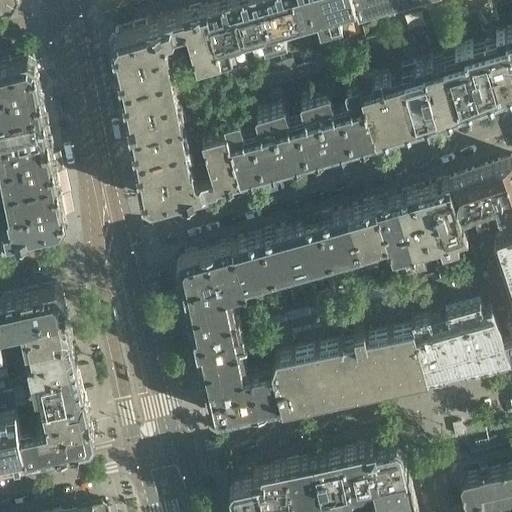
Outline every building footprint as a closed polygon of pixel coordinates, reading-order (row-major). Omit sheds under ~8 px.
[(246,33),(236,0),(212,0),(207,2),(221,52),(222,54),(232,51),(230,44),(227,42),(226,38),(246,33)] [(277,38),(265,0),(236,0),(246,33),(265,27),(266,31),(264,34),(267,41),(277,38)] [(301,17),(295,0),(265,0),(277,38),(287,35),(285,28),(282,26),(281,23),(301,17)] [(332,22),(325,0),(295,0),(301,17),(320,11),(321,15),(320,18),(322,25),(332,22)] [(356,1),(355,0),(325,0),(332,22),(342,19),(340,12),(337,10),(336,6),(356,1)] [(391,0),(355,0),(356,1),(358,10),(391,0)] [(221,52),(207,2),(207,1),(199,3),(195,1),(192,5),(183,8),(187,22),(190,34),(197,59),(221,52)] [(190,34),(187,22),(183,8),(116,27),(112,34),(116,55),(165,41),(190,34)] [(437,32),(458,26),(456,19),(435,26),(437,32)] [(511,23),(511,22),(503,24),(511,55),(511,23)] [(511,87),(511,55),(503,24),(494,27),(497,37),(485,40),(500,92),(511,87)] [(388,38),(385,27),(365,32),(368,44),(388,38)] [(500,92),(485,40),(473,44),(471,37),(462,40),(480,100),(500,92)] [(480,100),(462,40),(453,42),(456,52),(444,56),(460,107),(480,100)] [(170,65),(165,41),(116,55),(118,64),(115,68),(119,71),(121,79),(170,65)] [(0,86),(39,76),(35,55),(36,53),(29,48),(27,50),(9,55),(0,57),(0,86)] [(353,61),(350,52),(350,51),(328,57),(331,68),(353,61)] [(460,107),(444,56),(433,59),(431,52),(422,55),(439,115),(460,107)] [(439,115),(422,55),(413,58),(416,68),(404,71),(418,122),(439,115)] [(331,68),(328,57),(306,63),(309,74),(331,68)] [(309,74),(306,63),(283,70),(286,80),(309,74)] [(175,88),(170,65),(121,79),(125,102),(175,88)] [(418,122),(404,71),(390,75),(388,68),(379,71),(396,128),(418,122)] [(286,80),(283,70),(261,76),(264,86),(286,80)] [(396,128),(379,71),(357,77),(374,135),(396,128)] [(0,110),(44,99),(42,91),(45,87),(41,84),(39,76),(0,86),(0,110)] [(264,86),(261,76),(239,82),(242,93),(264,86)] [(374,135),(357,77),(347,80),(344,85),(348,100),(340,102),(352,141),(374,135)] [(242,93),(239,82),(217,88),(220,99),(242,93)] [(352,141),(340,102),(333,104),(329,90),(323,87),(313,90),(329,147),(352,141)] [(180,112),(175,88),(125,102),(127,111),(125,111),(126,119),(129,119),(130,126),(180,112)] [(329,147),(313,90),(303,93),(300,98),(304,112),(296,114),(307,153),(329,147)] [(0,134),(48,122),(44,99),(0,110),(0,134)] [(307,153),(296,114),(288,117),(284,102),(279,99),(269,102),(285,160),(307,153)] [(285,160),(269,102),(259,105),(256,111),(260,125),(252,127),(263,166),(285,160)] [(185,135),(180,112),(130,126),(135,149),(185,135)] [(263,166),(252,127),(244,129),(240,115),(235,112),(225,115),(226,120),(241,172),(263,166)] [(241,172),(226,120),(200,127),(201,131),(211,164),(213,164),(218,179),(241,172)] [(53,145),(51,136),(54,135),(52,127),(49,127),(48,122),(0,134),(0,150),(2,150),(4,158),(53,145)] [(218,179),(213,164),(211,164),(201,131),(185,135),(135,149),(136,156),(133,161),(138,164),(143,192),(143,193),(142,195),(150,200),(151,198),(152,198),(152,197),(218,179)] [(57,168),(53,145),(4,158),(10,181),(57,168)] [(511,223),(511,153),(449,175),(465,226),(469,238),(475,236),(511,223)] [(62,191),(60,183),(63,179),(59,176),(57,168),(10,181),(15,203),(62,191)] [(465,226),(449,175),(431,180),(450,243),(458,240),(455,229),(465,226)] [(450,243),(430,180),(412,186),(428,236),(431,246),(442,243),(442,245),(450,243)] [(428,236),(412,186),(393,191),(413,253),(421,251),(418,239),(428,236)] [(63,220),(68,212),(66,211),(62,191),(15,203),(2,207),(0,207),(0,232),(61,219),(63,220)] [(413,253),(393,191),(375,196),(388,237),(391,247),(401,244),(405,256),(413,253)] [(388,237),(375,196),(346,204),(367,269),(379,265),(373,247),(377,246),(375,241),(388,237)] [(367,269),(346,204),(318,212),(331,253),(344,250),(345,255),(349,254),(355,272),(367,269)] [(331,253),(318,212),(289,221),(310,285),(322,281),(316,263),(319,262),(318,257),(331,253)] [(310,285),(289,221),(261,229),(274,269),(287,266),(288,271),(292,270),(298,288),(310,285)] [(511,223),(475,236),(477,244),(483,242),(486,253),(475,257),(476,258),(401,279),(429,366),(508,348),(503,333),(511,329),(511,223)] [(274,269),(261,229),(232,237),(246,281),(253,301),(265,298),(259,280),(262,279),(261,273),(274,269)] [(246,281),(232,237),(231,237),(226,237),(218,239),(215,242),(206,244),(212,274),(230,270),(233,284),(246,281)] [(212,274),(206,244),(199,246),(194,246),(182,249),(177,258),(180,271),(182,275),(183,280),(212,274)] [(227,297),(225,286),(233,284),(230,270),(212,274),(183,280),(186,293),(186,298),(187,305),(227,297)] [(429,366),(401,279),(265,318),(274,350),(270,358),(282,398),(429,366)] [(13,312),(65,299),(62,285),(56,281),(55,281),(0,293),(0,325),(15,322),(13,312)] [(242,323),(238,305),(230,307),(227,297),(187,305),(189,313),(192,317),(195,333),(242,323)] [(72,329),(65,299),(13,312),(15,322),(24,320),(28,339),(72,329)] [(238,343),(246,341),(242,323),(195,333),(198,348),(198,352),(200,362),(240,353),(238,343)] [(78,358),(74,339),(72,329),(28,339),(20,340),(22,352),(28,352),(31,368),(78,358)] [(511,347),(511,329),(503,333),(508,348),(511,347)] [(14,371),(11,351),(2,353),(7,373),(14,371)] [(254,377),(251,362),(242,364),(240,353),(200,362),(202,372),(205,376),(207,387),(254,377)] [(85,388),(80,365),(78,358),(31,368),(35,385),(39,385),(42,397),(85,388)] [(282,398),(270,358),(251,362),(254,377),(259,403),(268,401),(273,402),(278,400),(282,398)] [(259,403),(254,377),(207,387),(209,394),(208,399),(210,408),(219,414),(247,407),(250,405),(259,403)] [(0,458),(25,453),(18,423),(9,384),(0,386),(0,458)] [(91,417),(85,388),(42,397),(46,417),(36,419),(38,429),(91,417)] [(91,439),(95,433),(91,417),(38,429),(36,419),(18,423),(25,453),(91,439)] [(464,426),(462,418),(452,420),(454,433),(465,432),(464,426)] [(410,468),(403,440),(397,436),(377,440),(375,439),(372,444),(374,455),(373,458),(377,476),(410,468)] [(377,476),(373,458),(374,455),(372,444),(375,439),(367,441),(367,440),(342,445),(351,486),(364,483),(367,478),(373,476),(377,476)] [(352,488),(351,486),(342,445),(314,452),(323,494),(352,488)] [(323,494),(314,452),(285,458),(294,498),(295,501),(323,494)] [(294,498),(285,458),(261,463),(261,464),(252,465),(258,469),(260,480),(263,482),(267,500),(270,499),(276,497),(282,501),(294,498)] [(511,461),(499,464),(503,482),(506,481),(509,493),(511,495),(511,461)] [(509,493),(506,481),(503,482),(499,464),(464,472),(461,477),(466,499),(483,495),(485,504),(499,501),(498,496),(509,493)] [(267,500),(263,482),(260,480),(258,469),(252,465),(252,467),(231,472),(231,473),(233,474),(231,478),(228,477),(227,478),(234,507),(267,500)] [(416,497),(410,468),(377,476),(373,476),(375,489),(372,494),(375,506),(378,505),(416,497)] [(501,511),(500,503),(499,501),(485,504),(483,495),(466,499),(468,511),(501,511)] [(419,511),(416,497),(378,505),(379,511),(419,511)] [(110,511),(108,502),(103,499),(67,507),(67,506),(65,507),(65,506),(64,507),(63,506),(52,509),(52,511),(110,511)] [(273,511),(272,511),(270,499),(267,500),(234,507),(235,511),(273,511)]
